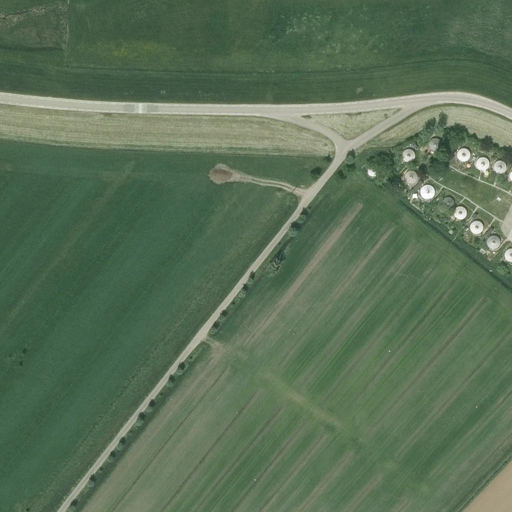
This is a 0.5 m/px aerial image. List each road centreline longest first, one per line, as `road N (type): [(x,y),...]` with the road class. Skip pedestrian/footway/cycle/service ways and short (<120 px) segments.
road 1 (unclassified): [(60,511),(348,148)]
road 2 (unclassified): [(273,111),(0,98)]
road 3 (unclassified): [(273,111),(420,99)]
